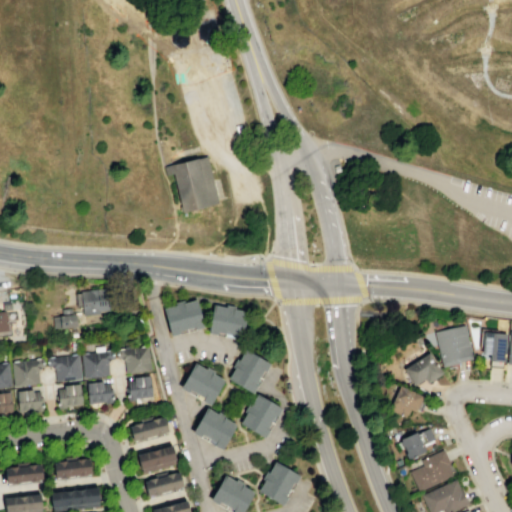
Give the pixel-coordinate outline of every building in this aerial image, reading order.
[(181,212),(202,207),(216,203),(205,156),(188,160),(162,166),(164,175),(171,173),(181,212)] [(1,301),(7,301),(6,288),(23,287),(24,302),(17,302),(18,308),(2,310),(1,301)] [(81,312),(82,312),(82,316),(99,314),(98,311),(108,310),(106,295),(109,294),(108,287),(86,289),(79,290),(81,312)] [(168,335),(161,308),(175,304),(175,301),(181,299),(182,302),(194,299),(202,327),(168,335)] [(206,333),(211,304),(225,307),(225,304),(230,305),(230,308),(244,310),(240,339),(206,333)] [(52,328),(52,317),(61,316),(60,308),(70,308),(70,314),(75,314),(76,327),(52,328)] [(0,310),(5,310),(8,331),(0,332),(0,310)] [(433,331),(463,324),(470,358),(440,365),(433,331)] [(480,353),(482,331),(504,333),(502,361),(488,360),(488,354),(480,353)] [(149,368),(146,344),(114,348),(115,357),(122,356),(124,371),(149,368)] [(111,348),(112,357),(105,358),(107,374),(82,377),(79,352),(111,348)] [(251,393),(226,378),(243,350),(268,364),(251,393)] [(402,368),(412,385),(423,378),(425,382),(440,373),(427,352),(402,368)] [(79,377),(76,353),(44,357),(45,365),(52,364),(54,380),(79,377)] [(41,357),(42,366),(35,367),(37,382),(12,385),(9,361),(41,357)] [(0,385),(9,384),(5,360),(0,360),(0,385)] [(208,404),(178,387),(193,362),(204,368),(205,366),(213,371),(212,373),(222,380),(208,404)] [(127,394),(126,379),(148,376),(150,394),(133,396),(134,398),(126,399),(125,394),(127,394)] [(86,402),(84,381),(100,380),(100,382),(108,381),(109,394),(111,394),(111,401),(103,402),(102,400),(86,402)] [(80,403),(63,405),(64,406),(56,407),(55,403),(57,402),(55,388),(62,387),(61,384),(77,382),(80,403)] [(388,409),(399,386),(424,398),(419,410),(415,408),(413,412),(409,409),(406,415),(405,414),(403,416),(388,409)] [(15,410),(13,389),(29,388),(29,390),(37,389),(38,402),(40,402),(40,409),(32,410),(32,408),(15,410)] [(9,411),(0,412),(0,390),(7,390),(9,411)] [(263,436),(239,423),(255,394),(279,407),(263,436)] [(219,449),(191,433),(206,407),(234,424),(219,449)] [(127,426),(131,425),(131,423),(140,421),(140,422),(150,420),(150,418),(159,416),(159,417),(163,416),(166,430),(162,431),(163,433),(154,435),(154,434),(143,436),(143,439),(135,441),(135,439),(131,440),(127,426)] [(399,439),(407,458),(423,451),(420,444),(433,439),(427,426),(399,439)] [(134,454),(170,444),(174,459),(173,459),(174,463),(141,472),(140,468),(138,468),(134,454)] [(407,471),(417,491),(451,474),(446,464),(449,463),(442,449),(419,460),(422,464),(407,471)] [(89,473),(54,477),(52,462),(61,461),(60,457),(75,456),(75,459),(87,458),(89,473)] [(3,468),(13,466),(13,463),(26,461),(26,465),(39,464),(41,479),(4,483),(3,468)] [(281,505),(256,490),(262,480),(260,479),(265,470),(267,472),(273,462),(298,475),(281,505)] [(142,481),(146,480),(145,479),(155,477),(155,478),(164,475),(164,474),(173,472),(174,473),(177,472),(181,486),(145,495),(142,481)] [(239,511),(227,511),(208,501),(223,475),(234,481),(235,478),(243,483),(242,485),(251,491),(239,511)] [(419,495),(425,511),(433,511),(442,508),(443,511),(446,511),(467,504),(461,490),(459,490),(455,479),(419,495)] [(50,511),(48,492),(96,487),(98,506),(50,511)] [(3,511),(2,497),(38,493),(40,511),(3,511)] [(149,511),(149,509),(185,500),(188,511),(149,511)]
